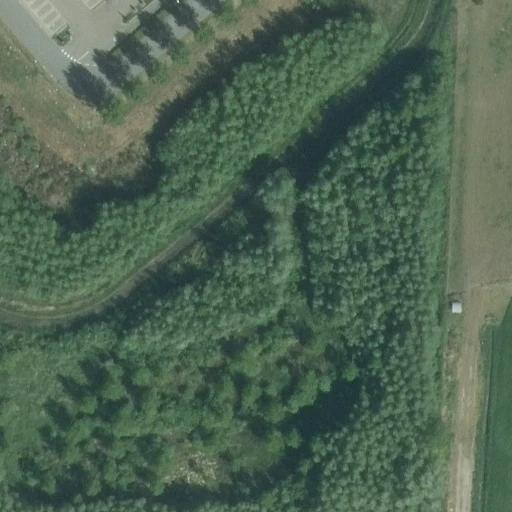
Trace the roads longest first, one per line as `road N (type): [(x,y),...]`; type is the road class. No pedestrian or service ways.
road 1 (unclassified): [(0,2),(56,69),(93,84),(124,72),(209,0)]
road 2 (track): [(459,511),(479,288)]
